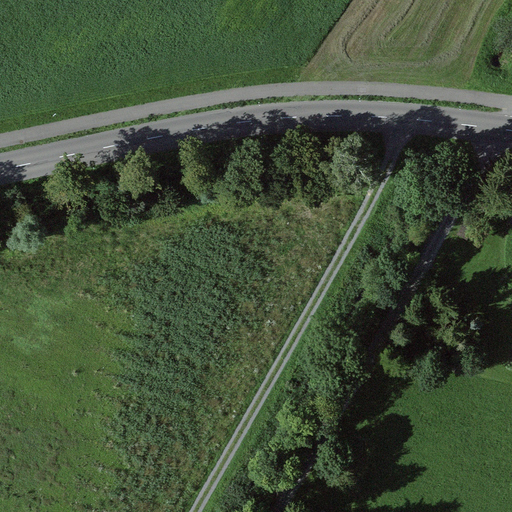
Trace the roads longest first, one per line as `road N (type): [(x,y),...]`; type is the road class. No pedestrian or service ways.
road 1 (tertiary): [(0,171),(272,118),(511,130)]
road 2 (track): [(286,511),(511,122)]
road 3 (track): [(191,511),(375,189),(398,119)]
